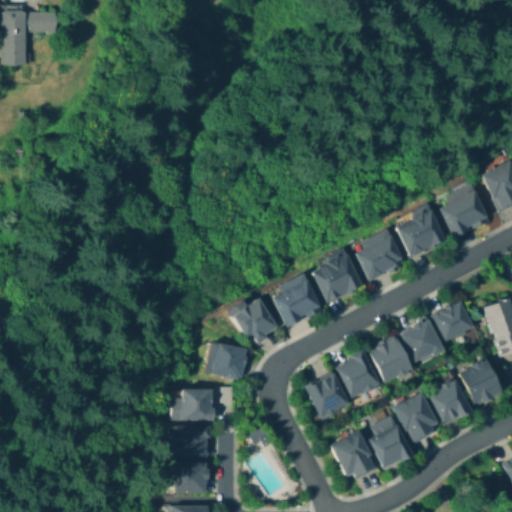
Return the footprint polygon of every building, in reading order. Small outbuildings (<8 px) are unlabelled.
[(23,3),(24,11),(54,11),(54,32),(25,33),(26,64),(1,65),(0,11),(1,10),(1,5),(9,5),(11,4),(23,3)] [(511,196),(511,200),(497,208),(479,174),(503,162),(511,179),(511,194),(511,195),(511,196)] [(481,217),(451,234),(436,207),(444,202),(441,197),(463,184),(481,217)] [(438,243),(407,255),(395,225),(406,221),(403,212),(423,205),(438,243)] [(387,270),(368,279),(352,245),(382,231),(397,262),(386,268),(387,270)] [(308,272),(338,256),(355,287),(324,303),(308,272)] [(266,296),(298,279),(314,310),(282,327),(266,296)] [(503,300),(511,320),(511,350),(507,353),(503,345),(498,347),(481,310),(503,300)] [(226,320),(250,302),(269,329),(245,346),(226,320)] [(469,327),(446,340),(432,315),(455,302),(469,327)] [(438,350),(412,362),(399,332),(425,320),(438,350)] [(410,368),(387,382),(368,350),(391,336),(410,368)] [(212,347),(240,351),(235,379),(208,374),(212,347)] [(376,383),(352,397),(335,367),(359,353),(376,383)] [(497,393),(476,405),(457,373),(479,361),(497,393)] [(345,404),(321,417),(306,387),(329,374),(345,404)] [(450,381),(466,410),(453,416),(449,409),(438,415),(427,393),(450,381)] [(210,393),(210,421),(171,421),(171,397),(180,397),(180,392),(210,393)] [(434,426),(410,440),(392,409),(396,407),(395,406),(416,394),(434,426)] [(407,454),(383,466),(370,441),(380,427),(377,422),(388,416),(407,454)] [(257,425),(271,442),(265,447),(259,440),(254,444),(246,434),(257,425)] [(200,427),(200,453),(170,453),(170,427),(200,427)] [(369,466),(347,477),(331,444),(353,433),(369,466)] [(511,457),(511,478),(503,463),(511,457)] [(206,465),(206,492),(168,492),(168,465),(206,465)] [(201,511),(201,503),(163,504),(163,511),(201,511)]
